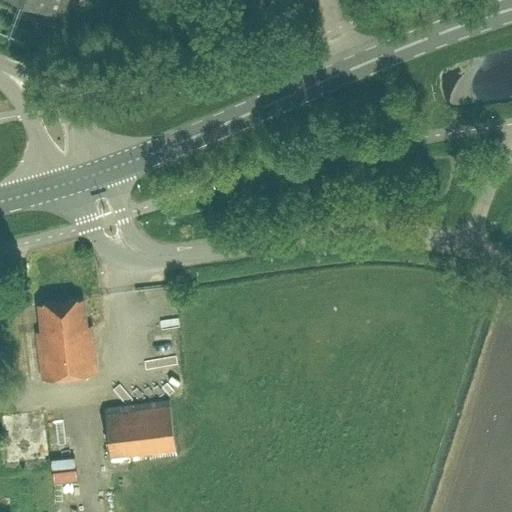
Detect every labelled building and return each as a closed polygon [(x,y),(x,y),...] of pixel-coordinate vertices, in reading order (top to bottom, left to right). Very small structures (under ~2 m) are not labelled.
[(30,0),(60,12),(64,0),(30,0)] [(262,15),(255,0),(232,0),(242,23),(262,15)] [(83,325),(80,297),(40,302),(43,330),(35,331),(41,378),(97,372),(91,324),(83,325)] [(138,389),(139,397),(159,395),(158,386),(138,389)] [(175,452),(168,398),(104,407),(113,470),(127,468),(126,459),(175,452)] [(49,459),(45,411),(2,415),(6,463),(49,459)]
